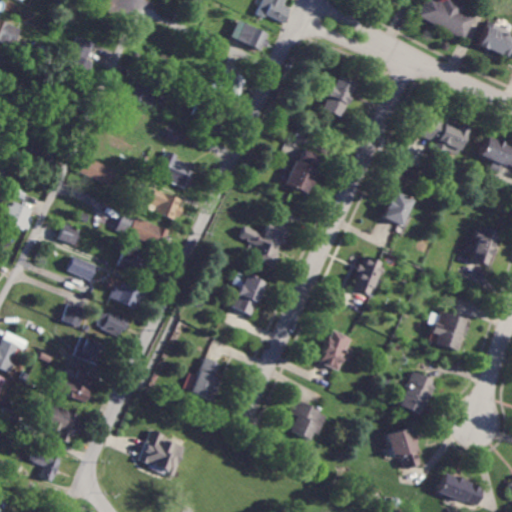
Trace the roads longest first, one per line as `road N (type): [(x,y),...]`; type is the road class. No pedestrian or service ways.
road 1 (residential): [(107,511),(86,477),(307,0)]
road 2 (residential): [(301,14),(511,103),(474,421)]
road 3 (residential): [(276,70),(158,16),(139,17),(0,303)]
road 4 (residential): [(412,62),(251,405)]
